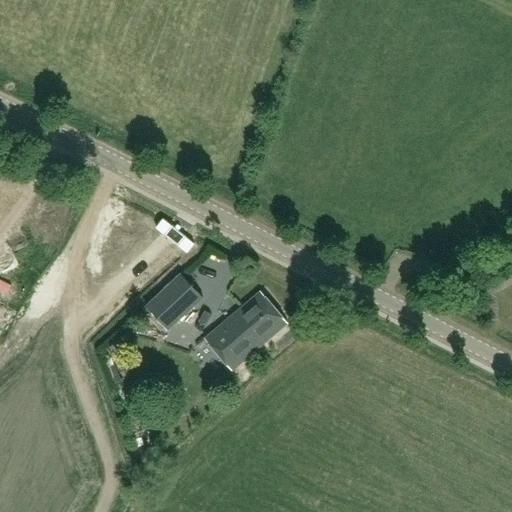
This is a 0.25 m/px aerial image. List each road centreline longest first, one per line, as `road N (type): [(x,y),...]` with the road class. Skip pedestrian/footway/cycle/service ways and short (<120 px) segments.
road 1 (tertiary): [(511,364),(0,103)]
road 2 (track): [(217,215),(84,346),(129,467),(113,511)]
